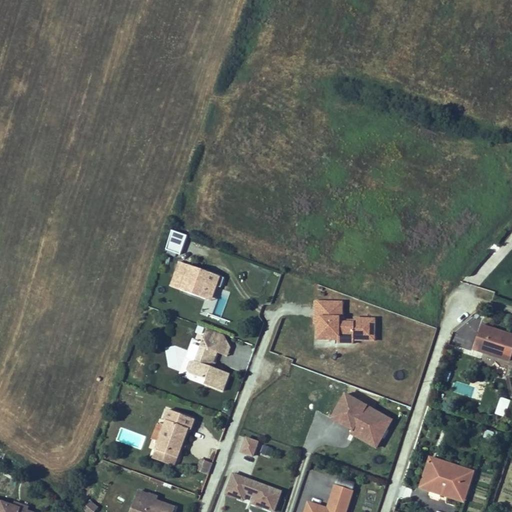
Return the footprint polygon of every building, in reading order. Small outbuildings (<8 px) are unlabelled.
[(164,250),(180,255),(187,234),(171,229),(164,250)] [(500,248),(494,243),(488,250),(494,255),(500,248)] [(181,290),(206,299),(211,284),(216,286),(220,276),(180,262),(174,278),(184,282),(181,290)] [(184,282),(174,278),(171,287),(181,290),(184,282)] [(210,301),(216,286),(211,284),(206,299),(210,301)] [(341,302),(314,301),(314,323),(316,323),(316,336),(337,336),(337,339),(353,340),(353,337),(373,337),(374,319),(341,318),(341,302)] [(511,335),(482,325),(475,346),(494,352),(493,356),(510,361),(511,353),(511,335)] [(217,353),(223,335),(207,329),(196,361),(190,362),(188,370),(191,374),(206,380),(205,385),(223,391),(229,373),(212,367),(217,353)] [(227,356),(231,345),(223,335),(217,353),(227,356)] [(475,346),(474,350),(493,356),(494,352),(475,346)] [(376,448),(392,421),(346,394),(332,419),(352,430),(351,433),(376,448)] [(508,409),(511,399),(502,397),(499,407),(508,409)] [(194,419),(169,410),(165,420),(167,421),(166,425),(159,442),(156,450),(177,458),(181,448),(181,447),(179,446),(180,443),(183,444),(183,443),(188,429),(190,430),(194,419)] [(159,442),(166,425),(158,422),(152,439),(159,442)] [(485,430),(480,446),(489,449),(494,433),(485,430)] [(246,438),(241,452),(253,456),(258,442),(246,438)] [(270,456),(273,447),(264,444),(260,453),(270,456)] [(177,458),(156,450),(153,458),(174,465),(177,458)] [(430,458),(428,463),(438,466),(440,461),(430,458)] [(208,462),(201,460),(197,470),(205,473),(208,462)] [(432,488),(465,498),(473,472),(440,461),(438,466),(428,463),(420,488),(431,491),(432,488)] [(479,467),(473,486),(488,491),(494,471),(479,467)] [(274,511),(281,492),(233,474),(225,494),(235,498),(238,491),(246,494),(254,497),(251,504),(274,511)] [(346,511),(353,492),(335,486),(328,509),(308,503),(305,511),(346,511)] [(432,488),(431,491),(464,502),(465,498),(432,488)] [(173,511),(175,508),(148,498),(149,496),(149,495),(138,491),(130,511),(173,511)] [(235,498),(243,501),(246,494),(238,491),(235,498)] [(20,511),(17,510),(17,508),(13,507),(0,501),(0,511),(20,511)] [(15,503),(13,507),(17,508),(17,510),(20,511),(28,511),(29,508),(15,503)] [(94,511),(97,508),(90,503),(84,510),(86,511),(94,511)]
